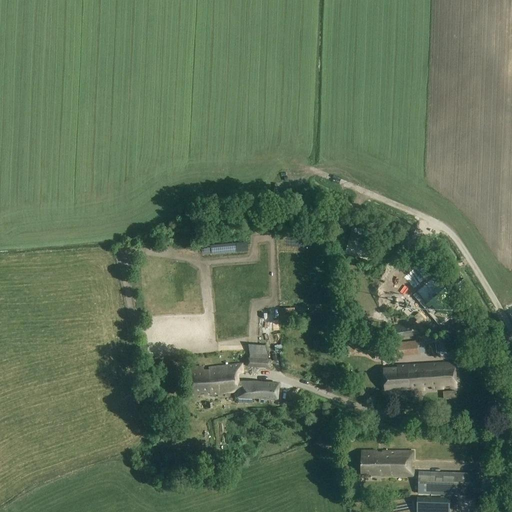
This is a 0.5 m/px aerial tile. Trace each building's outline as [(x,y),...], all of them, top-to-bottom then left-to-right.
[(345,254),(374,263),(378,249),(374,247),(350,240),(345,254)] [(431,277),(426,271),(425,270),(427,268),(418,258),(400,273),(411,285),(426,302),(442,321),(455,310),(449,303),(454,298),(446,289),(433,275),(431,277)] [(397,282),(384,294),(401,312),(413,300),(397,282)] [(395,325),(396,339),(413,337),(412,324),(395,325)] [(393,344),(393,345),(394,355),(394,357),(419,354),(418,352),(417,342),(417,341),(393,344)] [(136,355),(147,354),(146,346),(135,347),(136,355)] [(247,358),(246,367),(268,368),(269,359),(267,358),(267,354),(249,353),(249,358),(247,358)] [(455,363),(402,366),(403,391),(425,390),(425,387),(432,386),(432,389),(456,387),(455,363)] [(243,373),(242,364),(208,368),(208,371),(203,372),(202,367),(188,370),(190,394),(204,393),(204,395),(238,392),(237,398),(277,400),(278,384),(239,382),(234,381),(233,374),(243,373)] [(397,368),(383,369),(384,391),(401,390),(401,391),(403,391),(402,366),(397,366),(397,368)] [(362,476),(374,476),(383,476),(383,477),(413,477),(413,451),(362,451),(362,476)] [(418,494),(478,496),(478,474),(419,472),(418,494)] [(418,498),(417,511),(449,511),(450,499),(418,498)]
